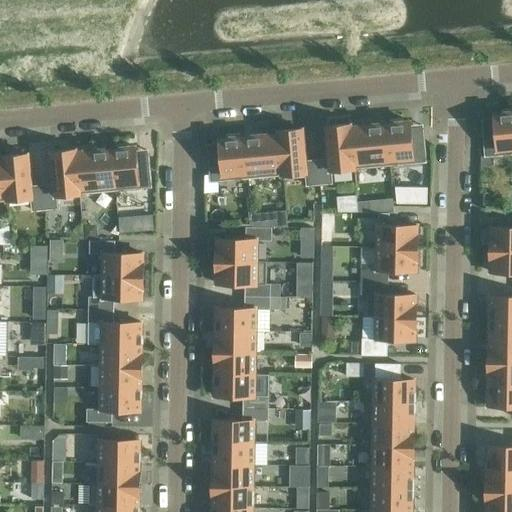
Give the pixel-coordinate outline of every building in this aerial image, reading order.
[(446,55),(449,73),(488,67),(485,49),(446,55)] [(484,130),(483,130),(485,155),(511,153),(511,107),(500,109),(500,112),(494,113),(495,131),(484,132),(484,130)] [(389,123),(385,123),(389,164),(425,161),(423,136),(422,136),(422,138),(411,139),(409,121),(403,121),(402,118),(388,119),(389,123)] [(385,123),(350,126),(354,168),(389,164),(385,123)] [(329,159),(317,160),(319,184),(331,183),(330,170),(354,168),(350,126),(350,124),(326,126),(329,159)] [(302,128),(278,130),(278,133),(282,174),(306,172),(307,185),(319,184),(317,160),(305,161),(302,128)] [(210,155),(208,155),(211,181),(247,177),(243,136),(240,136),(239,133),(225,134),(226,138),(219,138),(221,156),(210,157),(210,155)] [(278,133),(243,136),(247,177),(282,174),(278,133)] [(114,148),(111,148),(114,190),(151,186),(148,161),(147,161),(147,163),(136,164),(135,146),(128,147),(128,143),(114,144),(114,148)] [(111,148),(76,151),(80,193),(114,190),(111,148)] [(54,184),(42,185),(45,209),(57,208),(56,195),(80,193),(76,151),(76,149),(51,151),(54,184)] [(28,153),(3,156),(3,158),(7,199),(31,197),(32,210),(45,209),(42,185),(31,186),(28,153)] [(0,213),(0,229),(16,228),(15,213),(0,213)] [(378,225),(377,225),(377,247),(416,248),(417,248),(417,226),(389,225),(389,213),(378,213),(378,225)] [(245,239),(217,238),(217,261),(266,261),(266,260),(256,260),(257,240),(271,240),(272,227),(245,226),(245,239)] [(307,227),(307,245),(317,246),(317,227),(307,227)] [(511,227),(491,227),(490,250),(511,250),(511,227)] [(115,241),(89,240),(89,253),(103,254),(103,274),(142,275),(143,253),(115,253),(115,241)] [(376,268),(359,268),(360,281),(388,281),(388,270),(416,270),(416,248),(377,247),(376,268)] [(511,250),(490,250),(490,272),(511,272),(511,250)] [(266,261),(217,261),(216,283),(244,284),(244,295),(270,296),(270,283),(266,283),(266,261)] [(93,297),(88,296),(88,309),(114,309),(114,298),(142,298),(142,275),(103,274),(93,274),(93,297)] [(388,282),(359,282),(359,292),(376,292),(376,316),(415,317),(416,294),(387,294),(388,282)] [(244,308),(216,307),(215,330),(255,331),(255,309),(270,309),(270,296),(244,295),(244,308)] [(511,296),(490,296),(489,319),(511,319),(511,296)] [(114,309),(88,309),(88,322),(102,323),(102,344),(141,345),(142,322),(114,321),(114,309)] [(375,337),(361,337),(361,354),(386,355),(387,338),(415,339),(415,317),(376,316),(375,337)] [(511,319),(489,319),(489,340),(511,340),(511,319)] [(255,331),(215,330),(215,351),(255,352),(255,331)] [(511,340),(489,340),(488,361),(511,361),(511,340)] [(141,345),(102,344),(101,365),(141,366),(141,345)] [(255,352),(215,351),(215,372),(254,373),(255,352)] [(511,361),(488,361),(488,383),(511,383),(511,361)] [(141,366),(101,365),(101,386),(140,387),(141,366)] [(375,379),(374,379),(374,402),(414,403),(414,380),(386,379),(386,367),(375,367),(375,379)] [(254,373),(215,372),(214,395),(242,396),(242,408),(268,408),(268,395),(254,395),(254,373)] [(511,383),(488,383),(488,405),(511,405),(511,383)] [(100,408),(86,408),(86,421),(112,422),(112,409),(140,410),(140,387),(101,386),(100,408)] [(414,403),(374,402),(374,423),(413,424),(414,403)] [(242,420),(214,419),(214,442),(253,443),(253,421),(268,421),(268,408),(242,408),(242,420)] [(413,424),(374,423),(373,444),(413,445),(413,424)] [(266,437),(292,438),(293,430),(266,428),(266,437)] [(140,440),(100,439),(99,461),(139,462),(140,440)] [(253,443),(214,442),(213,463),(253,464),(253,443)] [(413,445),(373,444),(373,465),(413,466),(413,445)] [(511,446),(487,446),(486,469),(511,469),(511,446)] [(139,462),(99,461),(99,482),(99,483),(139,483),(139,462)] [(253,464),(213,463),(213,484),(252,485),(253,464)] [(413,466),(373,465),(373,486),(412,487),(413,466)] [(511,469),(486,469),(486,490),(511,490),(511,469)] [(99,482),(89,482),(89,504),(138,505),(139,483),(99,483),(99,482)] [(252,485),(213,484),(212,505),(252,506),(252,485)] [(412,487),(373,486),(372,507),(412,508),(412,487)] [(85,489),(58,489),(57,511),(67,511),(67,503),(85,503),(85,489)] [(511,490),(486,490),(486,511),(511,511),(511,490)]
